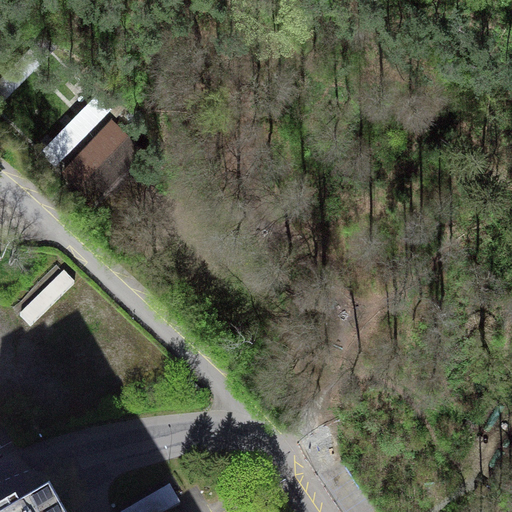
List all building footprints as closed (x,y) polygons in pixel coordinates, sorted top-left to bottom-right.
[(0,77),(0,100),(2,102),(56,47),(43,35),(0,77)] [(46,153),(98,202),(146,152),(93,102),(46,153)] [(12,310),(31,329),(74,286),(56,267),(12,310)] [(477,424),(467,419),(461,428),(471,434),(477,424)] [(169,487),(125,511),(166,511),(180,504),(169,487)]
